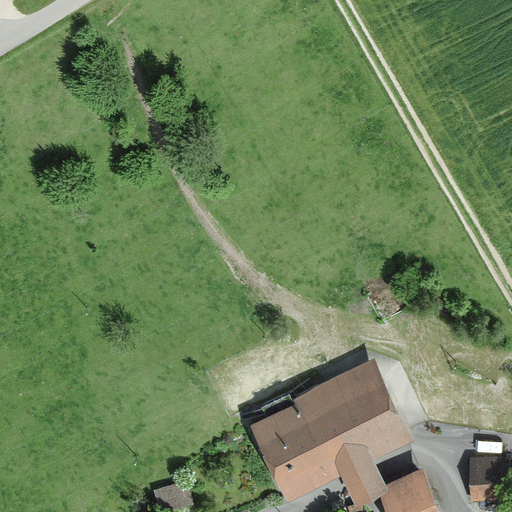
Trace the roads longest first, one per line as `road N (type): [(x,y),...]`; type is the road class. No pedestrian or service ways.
road 1 (track): [(127,0),(122,38),(173,172),(251,271),(308,311),(417,352),(439,370),(456,408)]
road 2 (track): [(342,0),(511,294)]
